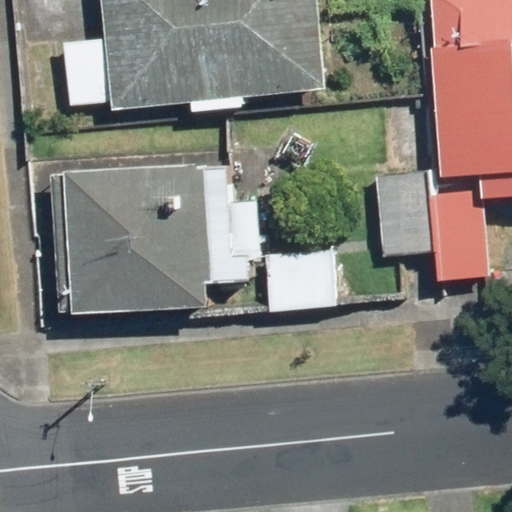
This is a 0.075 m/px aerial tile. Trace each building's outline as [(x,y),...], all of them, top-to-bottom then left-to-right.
[(334,86),(325,0),(109,0),(113,34),(66,39),(73,105),(117,101),(118,109),(334,86)] [(511,192),(511,0),(433,0),(448,174),(488,170),(490,194),(511,192)] [(238,199),(235,162),(60,174),(69,314),(219,305),(218,279),(259,277),(258,258),(266,258),(262,197),(238,199)] [(441,251),(436,167),(380,170),(385,254),(441,251)] [(341,302),(336,248),(269,254),(274,308),(341,302)]
